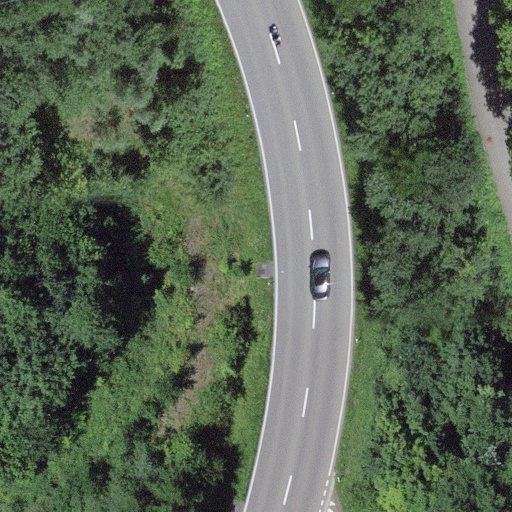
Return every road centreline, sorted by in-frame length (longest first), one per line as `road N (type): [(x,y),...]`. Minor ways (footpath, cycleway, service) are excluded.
road 1 (tertiary): [(259,0),(302,148),(319,300),(307,410),(283,511)]
road 2 (track): [(114,109),(169,168),(200,225),(215,320),(204,393),(187,431),(119,511)]
